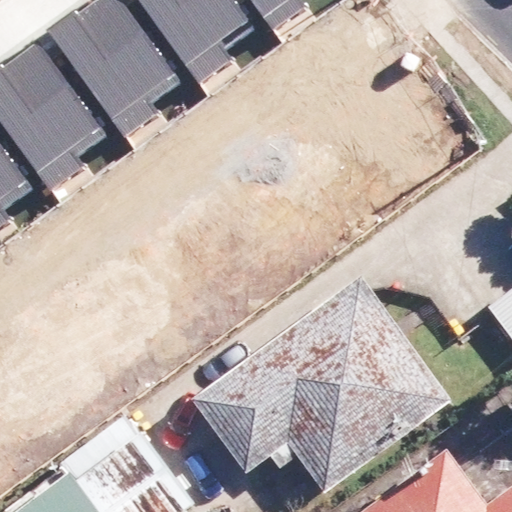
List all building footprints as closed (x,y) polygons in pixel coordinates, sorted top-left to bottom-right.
[(116,0),(91,0),(45,34),(120,137),(153,113),(144,101),(174,79),(116,0)] [(234,0),(138,0),(197,80),(230,56),(220,44),(251,22),(234,0)] [(250,0),(272,30),(304,6),(299,0),(250,0)] [(37,42),(0,69),(0,123),(49,191),(82,167),(73,155),(103,133),(37,42)] [(0,139),(0,223),(10,217),(1,204),(31,182),(0,139)] [(208,142),(92,237),(143,299),(162,283),(204,335),(301,255),(208,142)] [(511,283),(482,247),(452,272),(511,345),(511,283)] [(356,281),(190,403),(241,477),(285,447),(321,498),(448,409),(412,357),(356,281)] [(65,477),(17,511),(183,511),(199,501),(130,412),(56,467),(65,477)] [(366,511),(511,511),(511,490),(483,511),(482,511),(440,456),(366,511)]
